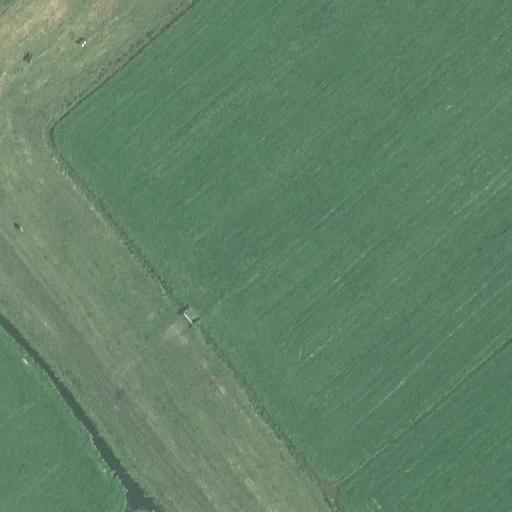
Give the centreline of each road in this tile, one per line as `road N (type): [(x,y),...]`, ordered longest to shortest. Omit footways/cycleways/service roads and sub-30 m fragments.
road 1 (track): [(205,511),(115,393),(130,369),(244,278)]
road 2 (track): [(0,247),(115,393)]
